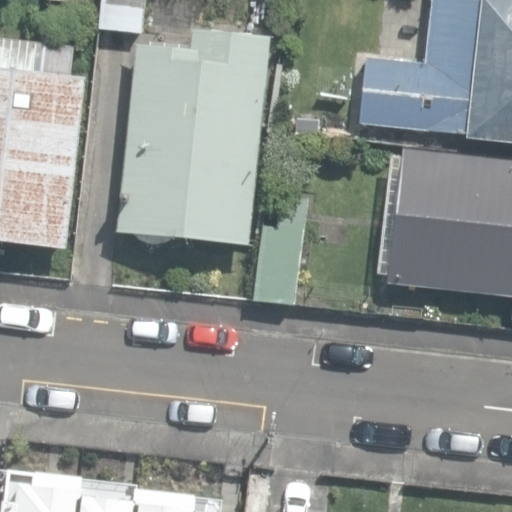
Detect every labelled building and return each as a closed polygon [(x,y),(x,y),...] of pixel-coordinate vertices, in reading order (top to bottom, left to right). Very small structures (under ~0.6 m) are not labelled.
[(138,0),(95,0),(92,29),(135,34),(138,0)] [(511,0),(425,0),(420,59),(353,55),(357,122),(511,139),(511,0)] [(270,46),(143,34),(124,236),(250,248),(270,46)] [(88,75),(0,67),(0,240),(71,248),(88,75)] [(511,161),(395,152),(375,281),(511,296),(511,161)] [(311,203),(270,198),(257,307),(297,312),(311,203)] [(205,511),(207,501),(0,477),(0,511),(205,511)]
